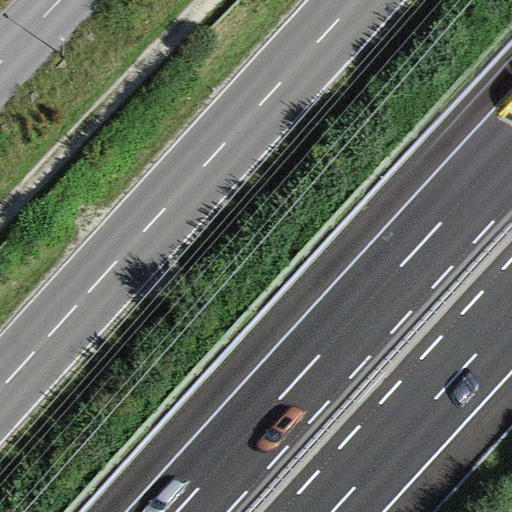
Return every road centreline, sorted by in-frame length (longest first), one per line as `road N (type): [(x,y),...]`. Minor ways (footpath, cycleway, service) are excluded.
road 1 (primary): [(357,0),(0,390)]
road 2 (motorway): [(511,145),(177,511)]
road 3 (track): [(0,218),(208,0)]
road 4 (motorway): [(332,511),(511,315)]
